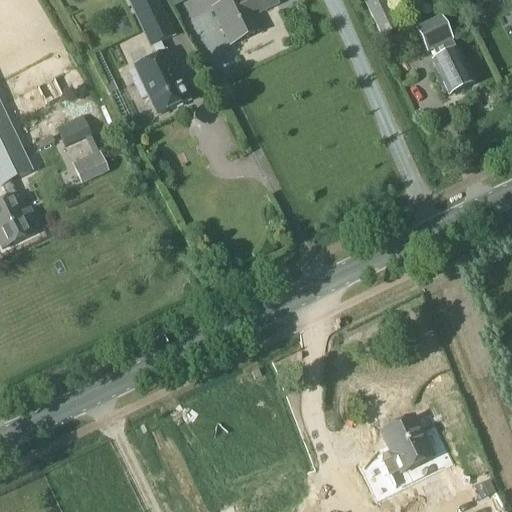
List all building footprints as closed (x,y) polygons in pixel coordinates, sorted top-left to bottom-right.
[(137,0),(135,1),(155,45),(155,44),(160,55),(138,66),(139,67),(132,70),(145,98),(152,94),(161,114),(192,100),(164,40),(177,34),(160,0),(137,0)] [(233,0),(213,10),(230,46),(262,31),(255,16),(277,6),(274,0),(233,0)] [(364,0),(362,1),(381,39),(400,30),(385,0),(364,0)] [(427,32),(423,34),(431,51),(439,47),(442,52),(454,47),(451,41),(443,24),(427,32)] [(473,85),(456,51),(432,64),(448,97),(473,85)] [(53,82),(25,83),(27,107),(54,106),(53,82)] [(50,128),(56,144),(82,133),(75,117),(50,128)] [(11,135),(0,139),(0,187),(29,175),(11,135)] [(97,154),(72,166),(81,187),(108,175),(97,154)] [(25,212),(17,195),(0,203),(0,247),(2,251),(36,234),(32,226),(36,224),(30,210),(25,212)] [(258,369),(251,372),(254,380),(262,376),(258,369)] [(383,461),(382,457),(365,465),(379,495),(396,488),(391,478),(432,459),(413,419),(381,434),(392,457),(383,461)] [(226,508),(228,511),(277,511),(297,502),(286,478),(226,508)]
